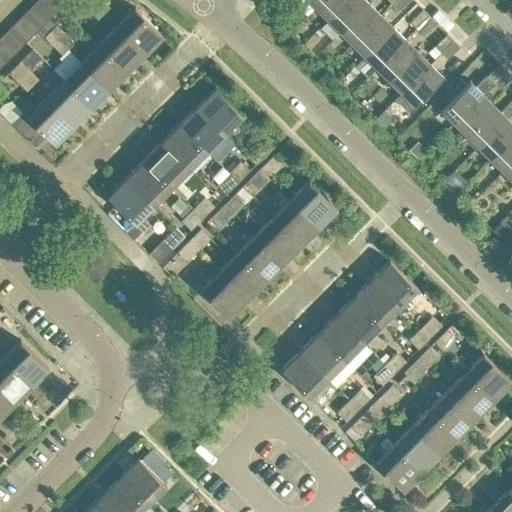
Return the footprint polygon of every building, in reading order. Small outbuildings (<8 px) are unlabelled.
[(40,0),(35,0),(30,6),(45,21),(53,12),(40,0)] [(57,0),(40,0),(53,12),(62,4),(57,0)] [(79,0),(88,9),(96,0),(79,0)] [(102,0),(96,0),(88,9),(97,18),(109,6),(102,0)] [(319,0),(314,5),(327,18),(344,0),(319,0)] [(344,0),(327,18),(339,30),(368,1),(367,0),(344,0)] [(393,0),(391,2),(398,9),(406,0),(393,0)] [(339,30),(351,42),(381,13),(368,1),(339,30)] [(30,6),(21,14),(37,29),(45,21),(30,6)] [(134,6),(116,24),(144,52),(162,34),(134,6)] [(409,20),(416,27),(428,14),(421,8),(409,20)] [(351,42),(363,54),(393,25),(381,13),(351,42)] [(21,14),(13,22),(28,38),(37,29),(21,14)] [(428,14),(416,27),(422,33),(434,21),(428,14)] [(13,22),(5,31),(20,46),(28,38),(13,22)] [(43,35),(52,44),(64,33),(55,24),(43,35)] [(116,24),(98,42),(126,70),(144,52),(116,24)] [(363,54),(376,67),(405,37),(393,25),(363,54)] [(5,31),(0,35),(0,42),(12,54),(20,46),(5,31)] [(433,44),(440,51),(452,39),(445,32),(433,44)] [(64,33),(52,44),(61,53),(73,42),(64,33)] [(376,67),(388,79),(417,49),(405,37),(376,67)] [(452,39),(440,51),(446,57),(459,45),(452,39)] [(0,42),(0,59),(4,63),(12,54),(0,42)] [(98,42),(80,60),(108,88),(126,70),(98,42)] [(388,79),(400,91),(429,61),(417,49),(388,79)] [(8,71),(17,80),(29,69),(19,60),(8,71)] [(80,60),(62,78),(90,106),(108,88),(80,60)] [(429,61),(400,91),(395,96),(408,109),(442,74),(429,61)] [(482,92),(492,81),(504,69),(498,62),(486,74),(485,74),(475,85),(469,79),(440,108),(453,121),(482,92)] [(29,69),(17,80),(26,89),(38,78),(29,69)] [(511,75),(504,69),(492,81),(499,88),(511,75)] [(62,78),(44,96),(72,124),(90,106),(62,78)] [(214,86),(196,104),(224,132),(242,113),(214,86)] [(453,121),(465,133),(494,104),(482,92),(453,121)] [(72,124),(44,96),(33,107),(23,98),(16,105),(25,113),(13,125),(37,148),(48,137),(54,143),(72,124)] [(465,133),(477,145),(506,116),(511,110),(511,97),(500,109),(494,104),(465,133)] [(196,104),(178,122),(206,150),(224,132),(196,104)] [(477,145),(490,158),(511,135),(511,121),(506,116),(477,145)] [(178,122),(160,140),(188,168),(206,150),(178,122)] [(511,135),(490,158),(501,169),(511,158),(511,135)] [(160,140),(142,158),(170,186),(188,168),(160,140)] [(416,155),(423,147),(417,140),(409,148),(416,155)] [(244,153),(254,162),(266,150),(256,141),(244,153)] [(271,155),(259,167),(269,176),(280,164),(271,155)] [(142,158),(124,176),(153,204),(170,186),(142,158)] [(511,158),(501,169),(511,180),(511,158)] [(238,159),(227,170),(236,180),(248,168),(238,159)] [(269,176),(259,167),(248,179),(257,188),(269,176)] [(236,180),(227,170),(215,182),(224,192),(236,180)] [(153,204),(124,176),(106,195),(143,231),(150,223),(142,215),(153,204)] [(308,179),(290,197),(318,225),(336,207),(308,179)] [(235,191),(224,203),(233,212),(245,200),(235,191)] [(203,195),(191,206),(200,216),(212,204),(203,195)] [(290,197),(272,215),(300,243),(318,225),(290,197)] [(233,212),(224,203),(212,215),(221,224),(233,212)] [(200,216),(191,206),(179,218),(189,227),(200,216)] [(272,215),(254,233),(282,261),(300,243),(272,215)] [(511,234),(500,221),(491,230),(503,242),(511,234)] [(161,236),(171,246),(183,233),(173,224),(161,236)] [(200,227),(188,239),(197,248),(209,236),(200,227)] [(254,233),(236,251),(264,279),(282,261),(254,233)] [(197,248),(188,239),(176,251),(185,260),(197,248)] [(236,251),(218,269),(246,297),(264,279),(236,251)] [(388,259),(370,277),(400,306),(418,288),(388,259)] [(246,297),(218,269),(200,288),(228,316),(246,297)] [(370,277),(352,295),(381,324),(400,306),(370,277)] [(352,295),(334,313),(363,342),(381,324),(352,295)] [(334,313),(317,331),(345,359),(363,342),(334,313)] [(431,314),(420,326),(429,335),(441,324),(431,314)] [(429,335),(420,326),(408,338),(417,347),(429,335)] [(433,340),(443,349),(455,337),(445,328),(433,340)] [(317,331),(299,349),(327,377),(345,359),(317,331)] [(20,339),(3,356),(31,384),(27,388),(38,400),(47,391),(36,379),(48,367),(20,339)] [(427,347),(415,358),(424,368),(436,356),(427,347)] [(327,377),(299,349),(280,368),(308,395),(327,377)] [(395,350),(384,362),(393,372),(405,360),(395,350)] [(482,352),(464,370),(492,398),(510,380),(482,352)] [(3,356),(0,359),(0,385),(15,400),(27,388),(31,384),(3,356)] [(424,368),(415,358),(403,370),(412,380),(424,368)] [(393,372),(384,362),(372,374),(381,383),(393,372)] [(464,370),(446,388),(474,416),(492,398),(464,370)] [(391,383),(379,394),(389,404),(400,392),(391,383)] [(0,426),(6,432),(15,423),(3,412),(15,400),(0,385),(0,426)] [(50,387),(47,391),(38,400),(35,403),(42,410),(57,394),(50,387)] [(359,387),(347,399),(357,408),(369,396),(359,387)] [(446,388),(428,406),(456,434),(474,416),(446,388)] [(389,404),(379,394),(368,406),(377,415),(389,404)] [(357,408),(347,399),(336,411),(345,420),(357,408)] [(428,406),(410,424),(438,452),(456,434),(428,406)] [(350,424),(359,434),(371,421),(362,412),(350,424)] [(18,420),(15,423),(6,432),(3,435),(10,442),(25,427),(18,420)] [(410,424),(393,442),(421,470),(438,452),(410,424)] [(421,470),(393,442),(385,436),(379,442),(386,449),(374,461),(402,489),(421,470)] [(137,456),(119,474),(147,502),(165,484),(137,456)] [(119,474),(102,492),(122,511),(137,511),(147,502),(119,474)] [(491,504),(498,511),(511,511),(511,489),(509,486),(491,504)] [(122,511),(102,492),(84,509),(86,511),(122,511)]
